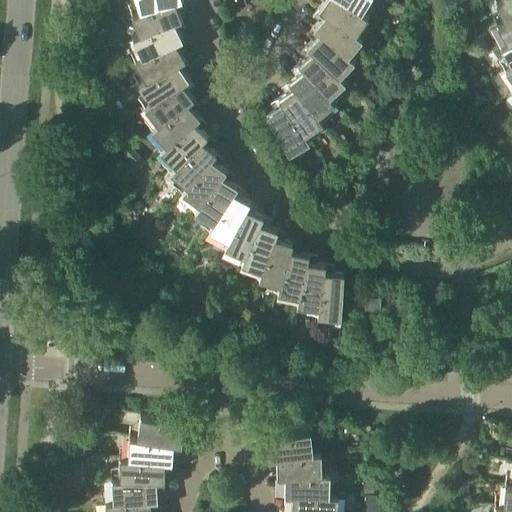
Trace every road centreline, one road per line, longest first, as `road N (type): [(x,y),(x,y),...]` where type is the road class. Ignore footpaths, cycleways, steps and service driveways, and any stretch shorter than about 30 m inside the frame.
road 1 (tertiary): [(0,304),(23,0)]
road 2 (residential): [(511,397),(227,380)]
road 3 (residential): [(227,380),(0,364)]
road 4 (residential): [(349,251),(277,196),(243,153),(221,106)]
road 5 (residential): [(221,106),(281,45),(299,0)]
